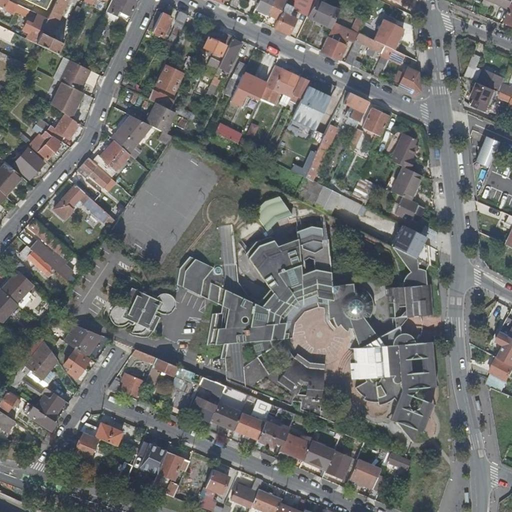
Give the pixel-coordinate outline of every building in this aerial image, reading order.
[(7,0),(3,8),(8,11),(12,2),(7,0)] [(24,0),(44,9),(48,0),(24,0)] [(67,0),(55,0),(47,19),(42,30),(51,34),(67,0)] [(135,0),(134,0),(111,0),(107,8),(102,19),(114,24),(117,17),(116,17),(118,11),(128,16),(135,0)] [(258,0),(258,1),(253,12),(256,13),(257,12),(258,10),(266,13),(271,0),(258,0)] [(286,0),(271,0),(266,13),(271,16),(277,19),(285,3),(286,0)] [(292,0),(290,6),(285,3),(277,19),(276,22),(273,28),(287,35),(299,10),(307,13),(313,0),(292,0)] [(306,16),(330,27),(332,24),(333,23),(339,10),(318,0),(313,0),(307,13),(306,16)] [(511,2),(511,0),(487,0),(510,9),(511,2)] [(12,2),(8,11),(14,14),(15,11),(17,5),(12,2)] [(15,11),(23,15),(26,9),(17,5),(15,11)] [(171,18),(156,11),(147,30),(162,37),(165,38),(170,27),(168,26),(171,18)] [(177,22),(175,27),(180,30),(187,15),(180,12),(176,22),(177,22)] [(29,33),(26,39),(35,44),(40,33),(42,30),(47,19),(38,14),(32,26),(26,23),(23,30),(29,33)] [(358,33),(364,20),(357,16),(350,31),(333,23),(332,24),(330,27),(320,50),(339,59),(346,44),(344,44),(346,39),(353,43),(358,33)] [(373,40),(392,49),(402,28),(383,19),(373,40)] [(180,30),(175,27),(169,40),(174,42),(180,30)] [(63,44),(40,33),(35,44),(41,47),(58,55),(63,44)] [(214,41),(208,38),(203,48),(220,56),(224,46),(227,47),(231,39),(232,36),(225,33),(220,43),(218,43),(214,41)] [(373,40),(358,33),(353,43),(344,62),(355,67),(358,62),(354,60),(361,44),(368,47),(365,53),(371,56),(374,50),(380,53),(380,52),(382,53),(381,56),(374,71),(380,74),(389,55),(392,49),(373,40)] [(227,72),(230,67),(226,66),(228,64),(231,65),(241,44),(231,39),(227,47),(220,62),(217,69),(216,70),(220,72),(221,69),(227,72)] [(402,61),(405,55),(392,49),(389,55),(402,61)] [(481,56),(474,54),(464,77),(471,80),(481,56)] [(207,64),(217,69),(220,62),(210,57),(207,64)] [(30,68),(15,60),(11,69),(24,75),(30,68)] [(79,92),(83,83),(90,71),(87,70),(83,67),(80,66),(69,60),(59,82),(61,83),(79,92)] [(86,60),(83,67),(87,70),(91,62),(86,60)] [(246,66),(238,62),(231,78),(223,94),(231,97),(239,81),(242,74),(246,66)] [(167,65),(164,63),(163,66),(165,67),(156,86),(172,93),(181,74),(166,67),(167,65)] [(299,78),(274,66),(271,71),(269,76),(266,83),(264,86),(280,93),(282,94),(283,95),(290,98),(292,94),(299,78)] [(407,67),(397,87),(414,95),(420,91),(418,72),(407,67)] [(259,80),(266,83),(269,76),(271,71),(265,68),(259,80)] [(485,70),(480,83),(499,91),(511,96),(511,77),(510,81),(509,85),(503,83),(505,78),(485,70)] [(205,94),(213,96),(219,75),(211,73),(205,94)] [(252,79),(242,74),(239,81),(231,97),(228,103),(231,104),(232,102),(240,105),(252,79)] [(292,94),(300,98),(307,82),(299,78),(292,94)] [(140,86),(129,81),(124,88),(147,99),(149,95),(150,94),(139,89),(140,86)] [(79,92),(61,83),(50,105),(65,115),(70,119),(83,94),(79,92)] [(496,91),(478,84),(471,99),(474,100),(472,106),(487,112),(496,91)] [(0,101),(9,91),(0,85),(0,101)] [(280,93),(264,86),(259,95),(259,97),(275,105),(280,93)] [(352,108),(348,117),(358,122),(367,102),(348,92),(342,103),(349,106),(352,108)] [(290,98),(283,95),(282,94),(278,103),(286,107),(289,100),(290,98)] [(300,98),(292,94),(290,98),(289,100),(297,105),(298,102),(300,98)] [(171,106),(149,95),(147,99),(152,102),(156,104),(169,110),(171,106)] [(156,104),(146,124),(156,129),(162,132),(165,134),(175,113),(169,110),(156,104)] [(388,117),(381,114),(376,111),(370,108),(361,128),(375,135),(378,137),(388,117)] [(50,127),(46,132),(60,142),(64,137),(68,140),(79,125),(70,119),(65,115),(61,122),(58,120),(56,122),(59,124),(55,130),(50,127)] [(126,152),(132,143),(131,142),(135,137),(145,124),(130,116),(112,139),(113,141),(126,152)] [(358,122),(348,117),(345,123),(355,128),(358,122)] [(241,135),(219,123),(214,133),(236,144),(241,135)] [(336,128),(329,124),(329,125),(304,177),(311,181),(336,128)] [(46,159),(53,152),(55,150),(61,144),(51,138),(46,132),(35,125),(32,129),(44,138),(48,142),(43,148),(38,152),(46,159)] [(360,132),(354,129),(349,141),(355,144),(360,132)] [(159,140),(167,144),(172,137),(165,134),(162,132),(159,140)] [(402,134),(389,161),(402,167),(408,170),(413,161),(410,159),(416,147),(412,145),(415,140),(402,134)] [(488,137),(477,162),(491,168),(502,143),(488,137)] [(38,152),(43,148),(34,140),(29,146),(37,154),(38,152)] [(113,141),(106,149),(104,151),(93,163),(96,166),(109,177),(129,155),(126,152),(113,141)] [(264,154),(270,158),(274,150),(267,146),(264,154)] [(28,149),(24,153),(21,155),(20,154),(19,153),(14,158),(17,160),(12,165),(29,180),(44,163),(28,149)] [(90,163),(86,160),(80,167),(82,169),(102,188),(108,180),(95,168),(96,166),(93,163),(92,162),(90,163)] [(4,162),(0,166),(0,191),(5,196),(21,177),(4,162)] [(402,167),(395,181),(390,192),(401,197),(410,201),(421,176),(408,170),(402,167)] [(88,186),(74,174),(69,180),(75,185),(89,197),(92,201),(99,192),(91,183),(88,186)] [(323,186),(311,181),(304,177),(294,198),(313,208),(323,186)] [(362,206),(373,184),(359,177),(351,194),(349,199),(361,206),(362,206)] [(390,192),(395,181),(390,179),(385,189),(390,192)] [(343,189),(343,191),(329,184),(327,188),(347,199),(349,199),(351,194),(343,189)] [(57,206),(54,209),(66,220),(75,210),(81,202),(83,204),(89,197),(75,185),(69,191),(67,194),(57,205),(57,206)] [(357,214),(361,206),(349,199),(347,199),(327,188),(323,186),(313,208),(329,216),(335,203),(357,214)] [(89,197),(83,204),(89,209),(94,203),(92,201),(89,197)] [(254,212),(267,230),(277,219),(291,215),(279,197),(265,202),(254,212)] [(409,222),(417,205),(410,201),(401,197),(397,206),(394,214),(409,222)] [(125,207),(118,202),(108,215),(109,216),(115,221),(125,207)] [(104,223),(109,216),(108,215),(94,203),(89,209),(104,223)] [(65,260),(72,253),(35,220),(29,228),(65,260)] [(421,243),(424,237),(420,235),(401,225),(398,231),(391,247),(428,265),(425,246),(421,243)] [(276,333),(275,333),(273,333),(278,339),(292,338),(295,323),(304,312),(318,307),(327,309),(328,319),(333,318),(334,321),(335,325),(337,327),(340,324),(342,327),(344,330),(347,332),(348,328),(352,329),(359,348),(367,347),(367,342),(373,342),(373,340),(372,339),(372,338),(372,336),(373,334),(374,332),(369,319),(371,316),(373,312),(373,309),(374,305),(373,300),(372,299),(370,295),(367,292),(365,290),(363,289),(359,300),(361,302),(362,303),(363,305),(363,306),(363,307),(363,308),(362,309),(362,310),(361,311),(360,312),(358,312),(355,312),(350,322),(349,322),(348,321),(347,321),(346,320),(345,320),(345,319),(344,319),(344,318),(343,318),(343,317),(342,316),(342,315),(341,315),(340,313),(340,312),(340,311),(339,310),(339,309),(339,308),(339,307),(339,305),(339,304),(339,303),(339,302),(337,302),(337,300),(338,298),(339,296),(341,293),(342,291),(344,290),(346,288),(348,287),(350,287),(352,286),(353,286),(353,284),(331,285),(326,229),(311,226),(296,232),(296,239),(277,246),(270,236),(255,242),(245,254),(269,289),(258,302),(246,296),(236,284),(235,272),(228,273),(230,274),(230,275),(230,276),(231,277),(230,279),(230,280),(229,281),(228,282),(246,298),(244,303),(249,305),(251,301),(277,314),(274,321),(277,321),(279,323),(280,324),(281,325),(281,326),(281,328),(280,331),(278,332),(277,332),(276,333)] [(424,227),(420,235),(424,237),(436,243),(435,233),(424,227)] [(388,245),(391,247),(398,231),(395,230),(388,245)] [(32,250),(36,245),(22,232),(17,237),(27,246),(31,250),(32,250)] [(44,252),(36,245),(32,250),(40,257),(44,252)] [(49,276),(54,271),(44,262),(31,250),(27,246),(20,254),(21,255),(26,259),(27,257),(29,259),(49,276)] [(428,265),(391,247),(400,259),(415,265),(426,269),(428,265)] [(15,260),(5,251),(1,255),(1,256),(3,258),(11,265),(15,260)] [(40,257),(45,262),(50,256),(44,252),(40,257)] [(58,263),(50,256),(45,262),(53,269),(58,263)] [(230,274),(228,273),(235,272),(235,265),(207,266),(186,257),(176,270),(174,286),(222,306),(219,313),(210,314),(205,346),(222,344),(220,359),(224,359),(226,371),(259,368),(264,366),(258,357),(280,343),(278,339),(273,333),(275,333),(276,333),(277,332),(278,332),(280,331),(281,328),(281,326),(281,325),(280,324),(279,323),(277,321),(274,321),(277,314),(251,301),(249,305),(244,303),(246,298),(228,282),(229,281),(230,280),(230,279),(231,277),(230,276),(230,275),(230,274)] [(24,277),(28,272),(19,264),(15,268),(18,272),(24,277)] [(423,273),(424,273),(426,269),(415,265),(412,271),(413,272),(414,271),(416,271),(419,271),(419,272),(421,272),(423,273)] [(388,288),(392,318),(395,318),(409,317),(415,310),(420,304),(423,303),(425,300),(426,297),(425,294),(427,294),(426,277),(424,274),(424,273),(423,273),(421,272),(419,272),(419,271),(416,271),(414,271),(413,272),(412,271),(409,272),(404,278),(402,284),(402,287),(388,288)] [(16,304),(33,285),(27,280),(24,277),(18,272),(1,291),(16,304)] [(76,280),(69,274),(64,280),(71,286),(76,280)] [(64,280),(58,287),(67,294),(71,286),(64,280)] [(363,289),(363,287),(362,286),(360,286),(357,285),(354,286),(353,286),(352,286),(350,287),(348,287),(346,288),(344,290),(342,291),(341,293),(339,296),(338,298),(337,300),(337,302),(339,302),(339,303),(339,304),(339,305),(339,307),(339,308),(339,309),(339,310),(340,311),(340,312),(340,313),(341,315),(342,315),(342,316),(343,317),(343,318),(344,318),(344,319),(345,319),(345,320),(346,320),(347,321),(348,321),(349,322),(350,322),(355,312),(358,312),(360,312),(361,311),(362,310),(362,309),(363,308),(363,307),(363,306),(363,305),(362,303),(361,302),(359,300),(363,289)] [(131,287),(124,301),(123,304),(121,304),(117,304),(114,306),(112,307),(111,309),(110,310),(109,313),(109,314),(110,318),(111,320),(112,322),(113,323),(114,324),(116,325),(118,326),(120,326),(123,325),(125,324),(126,323),(129,321),(135,323),(131,332),(132,332),(133,333),(136,333),(138,333),(140,332),(143,330),(146,328),(147,328),(160,300),(165,303),(170,294),(169,293),(166,292),(165,292),(162,292),(159,294),(158,294),(155,298),(131,287)] [(0,322),(1,324),(17,305),(16,304),(1,291),(0,289),(0,322)] [(175,300),(174,299),(173,296),(171,294),(170,294),(165,303),(160,300),(147,328),(153,331),(161,313),(164,314),(166,314),(168,313),(170,312),(172,311),(173,309),(174,307),(175,305),(175,303),(175,300)] [(409,317),(395,318),(396,328),(393,330),(394,331),(394,332),(395,334),(395,335),(395,337),(396,336),(397,336),(398,335),(399,335),(400,334),(400,326),(409,317)] [(511,321),(507,319),(501,331),(511,336),(511,333),(511,321)] [(97,341),(101,336),(74,325),(63,341),(86,357),(97,341)] [(383,403),(389,401),(393,398),(397,402),(400,407),(395,422),(411,442),(418,426),(406,413),(408,410),(406,408),(408,405),(406,404),(408,401),(406,399),(421,388),(399,365),(400,363),(398,361),(400,360),(398,357),(400,356),(401,356),(402,356),(403,356),(404,356),(405,355),(406,354),(406,353),(407,352),(407,351),(407,350),(406,349),(407,348),(407,347),(408,347),(408,346),(409,345),(409,344),(408,343),(408,341),(407,340),(405,339),(404,339),(403,339),(401,339),(400,334),(399,335),(398,335),(397,336),(396,336),(395,337),(395,335),(395,334),(394,332),(394,331),(393,330),(378,338),(374,332),(373,334),(372,336),(372,338),(372,339),(373,340),(373,342),(367,342),(367,347),(359,348),(353,348),(356,379),(368,378),(368,379),(355,387),(358,390),(361,394),(365,397),(363,399),(367,400),(372,401),(377,402),(378,404),(383,403)] [(511,338),(507,336),(500,332),(496,343),(503,347),(498,356),(511,364),(511,338)] [(48,374),(58,361),(51,351),(44,341),(26,365),(21,362),(17,368),(24,373),(27,375),(31,370),(48,383),(52,377),(48,374)] [(99,342),(97,341),(86,357),(88,358),(99,342)] [(436,387),(432,342),(414,343),(409,344),(409,345),(408,346),(408,347),(407,347),(407,348),(406,349),(407,350),(407,351),(407,352),(406,353),(406,354),(405,355),(404,356),(403,356),(402,356),(401,356),(400,356),(398,357),(400,360),(398,361),(400,363),(399,365),(421,388),(436,387)] [(67,371),(67,372),(76,378),(89,359),(74,349),(63,364),(68,367),(66,370),(67,371)] [(151,359),(154,360),(155,358),(135,349),(131,355),(150,363),(151,359)] [(321,411),(325,365),(310,363),(298,354),(290,365),(287,362),(270,375),(266,378),(254,372),(239,374),(238,377),(232,375),(229,381),(257,392),(291,406),(292,401),(296,402),(301,402),(300,410),(319,417),(342,426),(341,413),(321,411)] [(172,376),(176,367),(155,358),(154,360),(151,367),(148,376),(147,379),(146,381),(145,382),(153,386),(158,373),(155,371),(156,369),(161,371),(160,374),(163,375),(164,373),(172,376)] [(490,377),(489,379),(486,385),(501,391),(511,371),(511,364),(498,358),(490,372),(492,373),(490,377)] [(270,375),(264,366),(259,368),(226,371),(227,380),(229,381),(232,375),(238,377),(239,374),(254,372),(266,378),(270,375)] [(17,384),(24,373),(17,368),(15,370),(10,379),(17,384)] [(138,397),(145,381),(142,380),(125,373),(122,381),(124,382),(121,390),(138,397)] [(225,386),(202,377),(200,380),(198,385),(221,395),(222,393),(225,386)] [(118,382),(114,380),(109,388),(116,391),(119,384),(118,382)] [(188,394),(170,387),(165,401),(183,408),(188,394)] [(53,393),(45,388),(41,394),(44,395),(49,399),(53,393)] [(0,401),(0,409),(6,413),(10,407),(12,408),(17,401),(15,399),(16,397),(7,391),(0,401)] [(44,395),(35,408),(51,419),(59,407),(64,410),(68,403),(53,393),(49,399),(44,395)] [(208,403),(197,398),(190,412),(210,422),(211,420),(214,412),(217,405),(209,401),(208,403)] [(422,399),(406,413),(418,426),(422,433),(433,404),(422,399)] [(395,422),(400,407),(397,402),(390,420),(395,422)] [(27,414),(50,430),(56,422),(51,419),(35,408),(28,403),(24,409),(28,412),(27,414)] [(211,420),(223,426),(224,424),(234,429),(241,413),(218,403),(217,405),(214,412),(211,420)] [(243,407),(241,413),(264,423),(264,422),(266,417),(243,407)] [(13,421),(0,413),(0,428),(6,432),(13,421)] [(264,423),(241,413),(234,429),(234,430),(257,440),(264,423)] [(279,428),(264,422),(264,423),(257,440),(272,447),(279,428)] [(101,423),(98,429),(95,437),(97,438),(116,446),(119,438),(121,434),(122,432),(101,423)] [(88,425),(85,433),(95,437),(98,429),(88,425)] [(89,459),(97,438),(95,437),(85,433),(83,432),(74,453),(89,459)] [(280,450),(303,460),(310,443),(299,438),(287,433),(280,450)] [(156,474),(166,451),(149,444),(143,441),(139,450),(137,455),(143,457),(139,467),(156,474)] [(333,451),(310,441),(310,443),(303,460),(326,469),(331,456),(333,451)] [(120,442),(118,447),(137,455),(139,450),(120,442)] [(378,459),(384,461),(387,451),(382,449),(378,459)] [(179,468),(185,470),(188,462),(189,462),(166,452),(157,473),(173,480),(179,468)] [(387,462),(395,465),(398,466),(407,470),(410,461),(406,459),(388,452),(387,454),(389,455),(387,462)] [(349,463),(331,456),(326,469),(325,471),(343,479),(349,463)] [(326,469),(303,460),(302,462),(325,471),(326,469)] [(364,485),(372,489),(378,475),(380,469),(357,460),(349,479),(358,483),(364,485)] [(117,463),(113,472),(127,478),(131,469),(117,463)] [(228,477),(212,470),(205,486),(221,493),(228,477)] [(385,478),(378,475),(372,489),(379,492),(385,478)] [(258,490),(262,480),(256,478),(251,490),(237,484),(231,500),(250,508),(251,506),(258,490)] [(170,483),(166,494),(173,497),(178,485),(172,482),(172,484),(170,483)] [(251,506),(265,511),(275,511),(279,504),(280,504),(281,500),(258,490),(251,506)]
